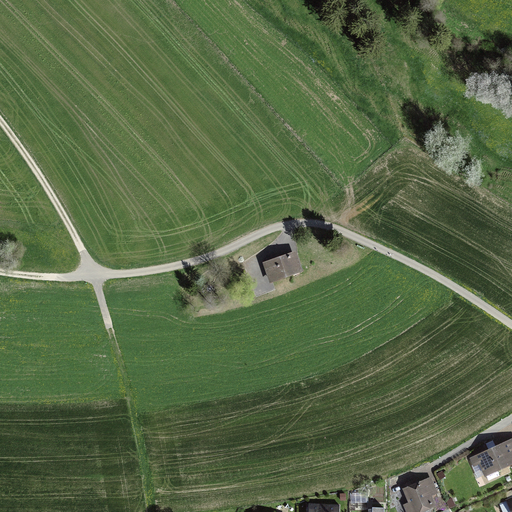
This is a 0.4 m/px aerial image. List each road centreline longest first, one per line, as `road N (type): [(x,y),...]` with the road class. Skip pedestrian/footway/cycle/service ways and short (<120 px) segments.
road 1 (residential): [(91,275),(179,267),(280,225),(325,225),(511,328)]
road 2 (track): [(82,252),(0,121)]
